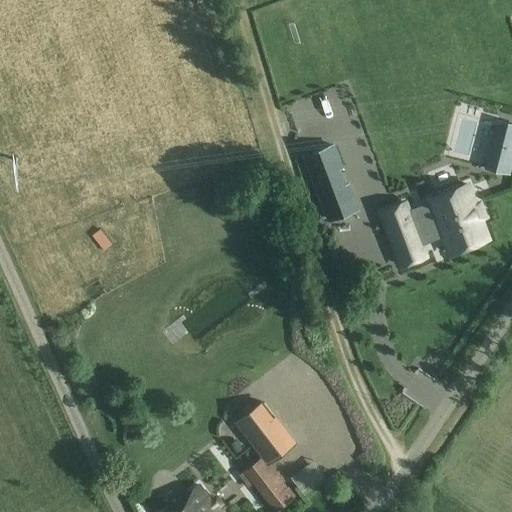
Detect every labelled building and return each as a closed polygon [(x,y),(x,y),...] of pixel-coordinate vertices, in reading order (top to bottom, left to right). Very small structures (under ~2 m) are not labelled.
[(332,35),(320,42),(331,58),(342,51),(332,35)] [(364,115),(376,138),(390,130),(378,108),(364,115)] [(511,124),(498,121),(486,168),(510,174),(511,164),(511,124)] [(334,144),(307,154),(331,219),(359,208),(349,182),(346,183),(340,168),(343,167),(334,144)] [(407,202),(382,211),(389,229),(404,224),(407,231),(416,228),(420,238),(440,231),(442,237),(448,253),(489,237),(482,218),(486,216),(480,202),(476,203),(469,184),(428,199),(429,202),(431,209),(412,216),(409,210),(407,202)] [(404,224),(389,229),(402,264),(427,256),(420,238),(416,228),(407,231),(404,224)] [(511,262),(497,251),(489,262),(505,274),(511,264),(511,262)] [(424,343),(453,316),(423,284),(407,299),(403,296),(390,308),(424,343)] [(263,402),(238,422),(264,455),(269,462),(294,443),(263,402)] [(264,455),(238,475),(249,489),(254,484),(276,511),(295,497),(269,462),(264,455)] [(164,511),(217,511),(218,511),(198,486),(164,511)]
